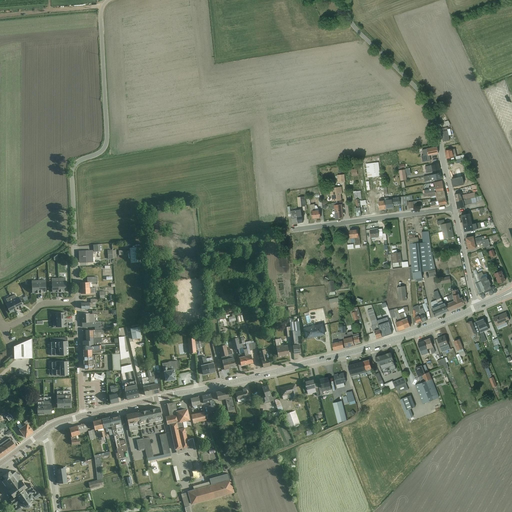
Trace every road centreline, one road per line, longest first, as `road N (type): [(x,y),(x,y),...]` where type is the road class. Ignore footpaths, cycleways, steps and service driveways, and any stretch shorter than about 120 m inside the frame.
road 1 (secondary): [(83,417),(387,342),(476,307)]
road 2 (residential): [(108,0),(100,12),(105,147),(71,171),(76,302)]
road 3 (residential): [(453,207),(429,103),(358,31),(343,0)]
road 4 (residential): [(294,229),(453,207)]
